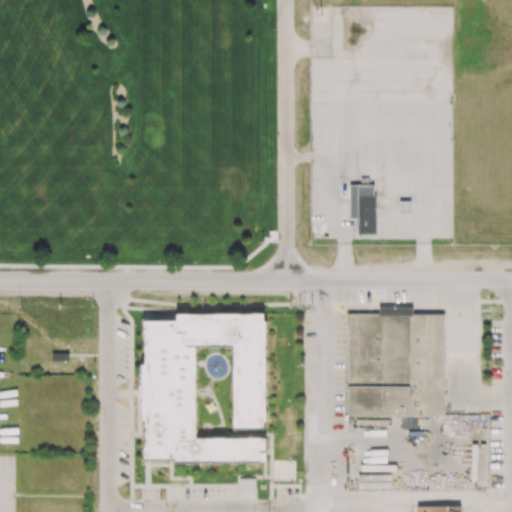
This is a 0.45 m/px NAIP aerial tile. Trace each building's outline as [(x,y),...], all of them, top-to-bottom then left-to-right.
[(373,196),(373,185),(349,185),(349,219),(357,219),(357,196),(373,196)] [(373,196),(357,196),(357,219),(357,234),(375,234),(375,196),(373,196)] [(399,201),(399,213),(411,213),(411,201),(399,201)] [(347,416),(401,416),(401,428),(417,428),(417,415),(444,415),(444,314),(411,314),(411,308),(379,308),(379,314),(347,314),(347,416)] [(266,430),(266,313),(178,314),(178,322),(144,322),(144,461),(266,460),(266,438),(196,439),(196,347),(233,347),(234,430),(266,430)]
